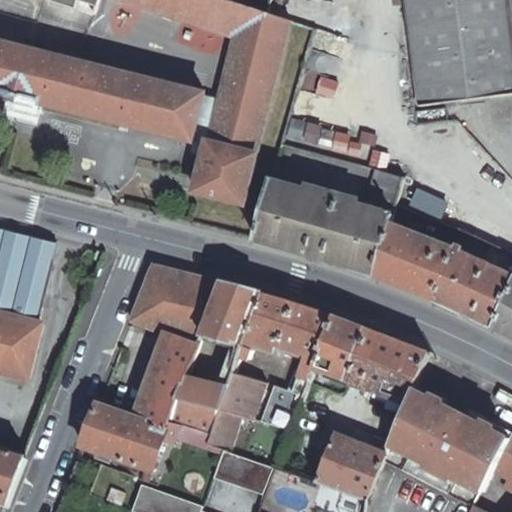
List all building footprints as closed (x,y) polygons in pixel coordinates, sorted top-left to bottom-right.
[(45,0),(77,10),(80,2),(97,7),(99,0),(45,0)] [(228,0),(123,0),(237,35),(245,5),(228,0)] [(511,0),(407,0),(421,107),(511,95),(511,0)] [(293,21),(245,5),(237,35),(197,191),(248,203),(293,21)] [(0,92),(194,142),(206,94),(0,41),(0,92)] [(273,180),(257,241),(300,252),(377,278),(394,225),(397,216),(394,216),(402,190),(404,190),(407,178),(378,170),(367,208),(274,181),(273,180)] [(425,197),(422,208),(452,214),(454,203),(425,197)] [(479,320),(496,329),(511,292),(511,273),(468,253),(394,225),(377,278),(425,296),(444,304),(479,320)] [(0,371),(29,379),(43,325),(38,322),(57,241),(0,226),(0,371)] [(206,333),(225,283),(155,264),(133,321),(167,335),(137,417),(100,404),(83,448),(153,473),(172,426),(170,425),(189,376),(191,377),(208,333),(206,333)] [(248,340),(265,295),(234,286),(225,283),(206,333),(208,333),(246,345),(248,340)] [(511,292),(496,329),(510,335),(511,336),(511,292)] [(317,367),(336,316),(265,295),(248,340),(281,351),(284,346),(308,354),(299,377),(311,381),(317,367)] [(416,388),(432,354),(336,316),(317,367),(409,405),(416,388)] [(267,384),(236,373),(232,383),(213,436),(209,445),(226,451),(231,453),(245,418),(256,422),(267,384)] [(201,380),(191,377),(189,376),(170,425),(172,426),(213,436),(232,383),(227,382),(225,386),(218,384),(219,381),(202,375),(201,380)] [(305,398),(311,381),(299,377),(292,393),(305,398)] [(291,433),(305,398),(292,393),(275,386),(263,423),(291,433)] [(388,454),(474,505),(481,493),(483,494),(494,474),(511,441),(467,417),(416,388),(409,405),(388,454)] [(511,441),(511,440),(511,432),(470,410),(467,417),(511,441)] [(368,499),(388,454),(338,434),(317,483),(368,499)] [(507,481),(511,471),(511,440),(511,441),(494,474),(507,481)] [(0,500),(9,504),(28,456),(0,446),(0,500)] [(217,476),(265,495),(275,468),(231,453),(226,451),(217,476)] [(93,470),(77,463),(70,481),(86,488),(93,470)] [(133,511),(203,511),(204,511),(205,508),(149,486),(148,488),(142,487),(133,511)]
